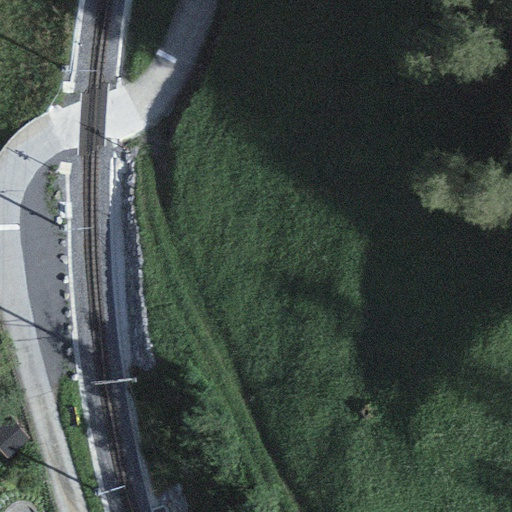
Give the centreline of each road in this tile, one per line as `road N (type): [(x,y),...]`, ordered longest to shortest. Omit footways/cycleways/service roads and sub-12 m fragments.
road 1 (track): [(75,511),(16,318),(0,224)]
road 2 (track): [(0,192),(32,144),(118,112),(156,86),(199,0)]
